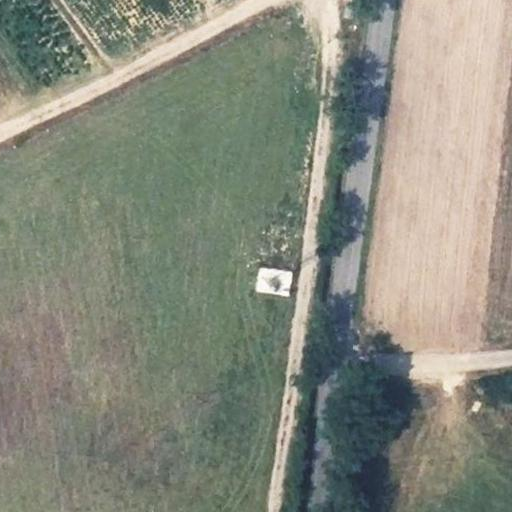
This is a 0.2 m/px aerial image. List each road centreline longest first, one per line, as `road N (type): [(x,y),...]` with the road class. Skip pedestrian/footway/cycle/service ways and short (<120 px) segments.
road 1 (track): [(325,0),(330,71),(277,511)]
road 2 (unclassified): [(378,0),(337,355)]
road 3 (track): [(260,0),(0,135)]
road 4 (residential): [(511,357),(413,364),(337,355)]
road 5 (unclassified): [(337,355),(317,511)]
